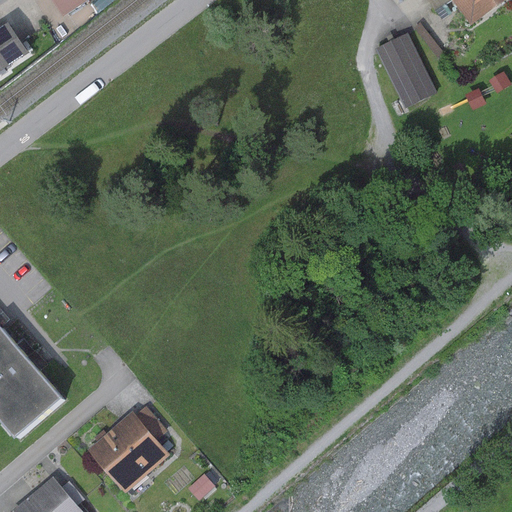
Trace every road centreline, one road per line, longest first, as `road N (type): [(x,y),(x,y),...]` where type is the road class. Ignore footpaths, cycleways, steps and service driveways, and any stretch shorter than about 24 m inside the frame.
road 1 (track): [(244,511),(511,277)]
road 2 (track): [(367,76),(390,151),(406,175),(511,273)]
road 3 (residential): [(199,0),(0,151)]
road 4 (residential): [(0,483),(123,378)]
